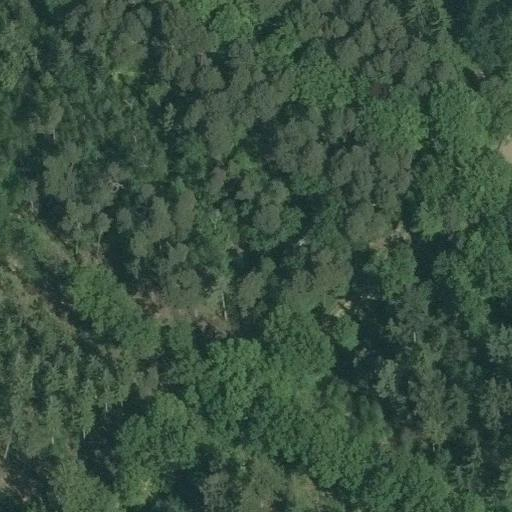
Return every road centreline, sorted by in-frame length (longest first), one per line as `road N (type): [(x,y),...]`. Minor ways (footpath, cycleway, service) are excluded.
road 1 (track): [(475,0),(479,66),(458,147),(366,275),(82,511)]
road 2 (track): [(402,511),(0,252)]
road 3 (tertiary): [(511,228),(174,0)]
